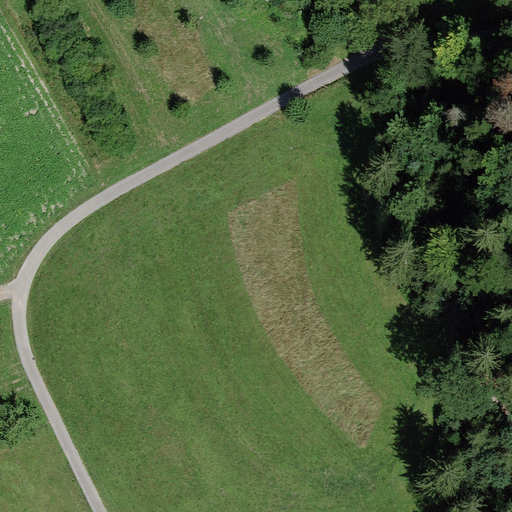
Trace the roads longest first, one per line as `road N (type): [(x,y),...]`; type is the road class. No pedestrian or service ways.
road 1 (residential): [(99,511),(19,347),(19,288),(41,246),(82,208),(367,57),(511,35)]
road 2 (track): [(511,227),(453,299),(447,320),(452,360),(511,419)]
